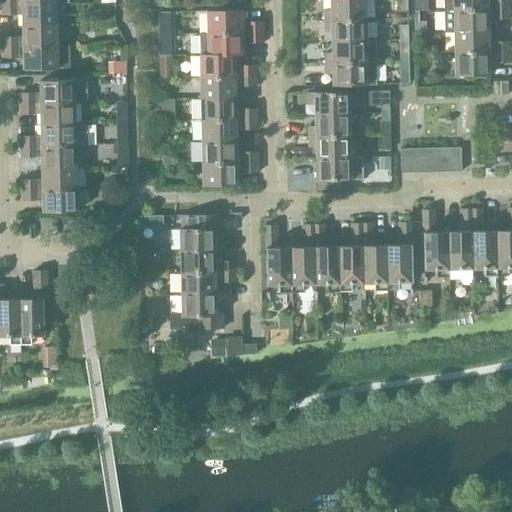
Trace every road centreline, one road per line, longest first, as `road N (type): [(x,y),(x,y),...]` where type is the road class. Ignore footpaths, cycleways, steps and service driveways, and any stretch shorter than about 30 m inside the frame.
road 1 (residential): [(273,203),(511,188)]
road 2 (residential): [(273,203),(270,0)]
road 3 (residential): [(8,252),(0,113)]
